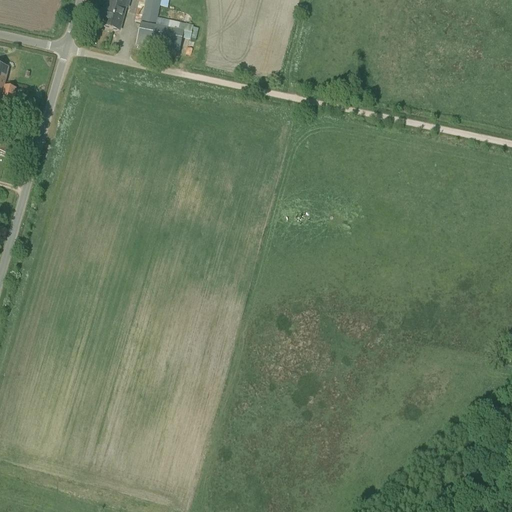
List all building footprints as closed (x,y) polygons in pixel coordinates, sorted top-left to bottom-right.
[(115,0),(114,5),(108,3),(101,27),(119,32),(126,8),(127,9),(129,0),(115,0)] [(144,0),(144,3),(139,2),(134,23),(140,25),(135,46),(154,51),(153,56),(166,59),(167,54),(179,55),(182,40),(195,43),(198,30),(193,29),(193,27),(185,25),(157,19),(160,7),(167,9),(169,0),(144,0)] [(0,81),(5,83),(9,69),(0,67),(0,81)] [(2,104),(0,103),(0,104),(0,111),(10,114),(16,90),(5,88),(3,96),(0,95),(0,99),(2,100),(2,104)] [(0,153),(7,156),(9,145),(10,145),(12,137),(0,133),(0,153)]
